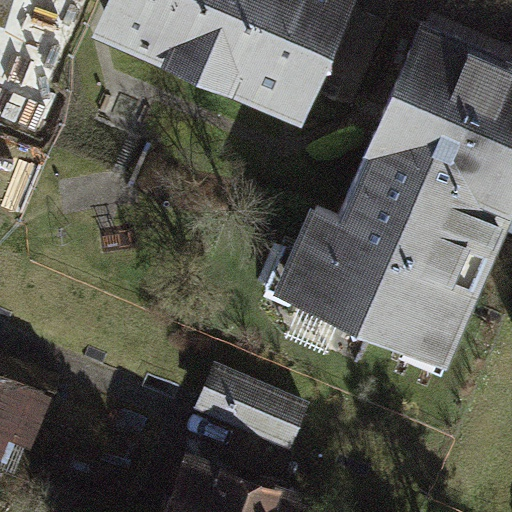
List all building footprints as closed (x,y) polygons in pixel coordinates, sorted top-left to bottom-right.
[(0,0),(0,28),(9,31),(18,0),(0,0)] [(358,0),(119,0),(104,38),(310,121),(358,0)] [(511,236),(511,64),(433,31),(348,227),(316,214),(281,294),(455,369),(511,236)] [(310,392),(215,353),(197,397),(292,436),(310,392)] [(54,382),(0,362),(0,452),(25,462),(54,382)] [(318,511),(324,498),(190,452),(169,511),(318,511)]
